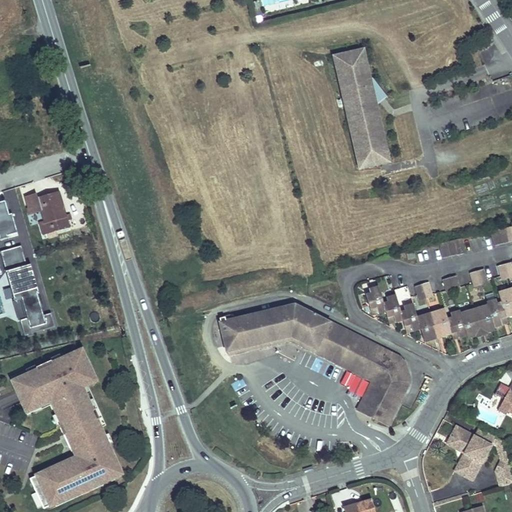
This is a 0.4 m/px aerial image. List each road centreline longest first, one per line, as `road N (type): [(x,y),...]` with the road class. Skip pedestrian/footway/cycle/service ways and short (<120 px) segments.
road 1 (residential): [(511,253),(349,276),(344,288),(359,319),(459,373)]
road 2 (secondary): [(42,0),(122,262)]
road 3 (secondary): [(122,262),(156,421),(156,487)]
road 4 (secondary): [(211,464),(122,262)]
road 5 (unknown): [(511,65),(421,95),(427,120),(491,101)]
